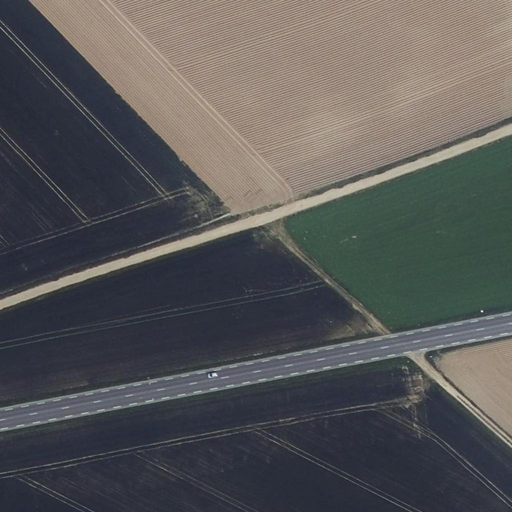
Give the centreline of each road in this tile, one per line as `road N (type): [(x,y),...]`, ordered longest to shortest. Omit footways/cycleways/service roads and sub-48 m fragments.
road 1 (track): [(0,311),(511,130)]
road 2 (secondary): [(0,420),(511,323)]
road 3 (track): [(254,219),(511,444)]
